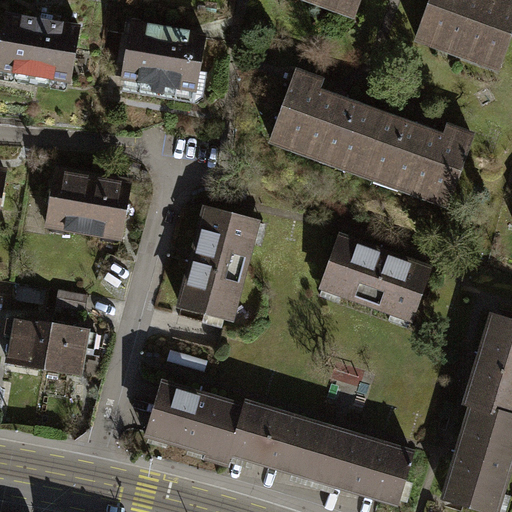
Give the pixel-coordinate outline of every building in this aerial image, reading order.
[(324,0),(338,5),(337,9),(354,15),(359,0),(324,0)] [(430,0),(416,39),(432,45),(434,39),(482,57),(481,62),(498,68),(511,27),(511,0),(498,0),(498,3),(488,0),(430,0)] [(79,27),(6,15),(0,48),(0,68),(69,80),(79,27)] [(204,37),(131,24),(121,77),(152,83),(151,90),(163,93),(164,83),(195,89),(204,37)] [(345,167),(359,172),(380,113),(316,90),(320,80),(294,71),(269,139),(295,149),(297,143),(347,162),(345,167)] [(442,136),(380,113),(359,172),(374,178),(375,173),(426,192),(424,196),(447,204),(472,136),(446,126),(442,136)] [(75,171),(56,168),(47,223),(120,235),(128,180),(110,178),(110,181),(75,176),(75,171)] [(255,220),(205,207),(179,306),(228,319),(255,220)] [(430,267),(336,237),(320,287),(414,317),(430,267)] [(86,295),(59,291),(56,305),(84,309),(86,295)] [(466,402),(470,403),(511,415),(511,318),(492,313),(466,402)] [(6,361),(44,367),(51,325),(6,318),(4,333),(10,334),(6,361)] [(95,331),(51,325),(44,367),(81,372),(85,347),(92,348),(95,331)] [(207,360),(170,349),(167,361),(203,372),(207,360)] [(227,463),(228,460),(244,409),(161,382),(145,432),(149,433),(147,440),(166,446),(168,440),(188,446),(186,453),(206,460),(207,456),(227,463)] [(288,479),(311,486),(329,428),(246,402),(244,409),(228,460),(250,467),(253,460),(291,471),(288,479)] [(495,511),(511,455),(511,415),(470,403),(442,497),(491,511),(495,511)] [(410,454),(329,428),(311,486),(333,493),(336,483),(398,502),(399,498),(405,500),(410,482),(402,479),(410,454)]
